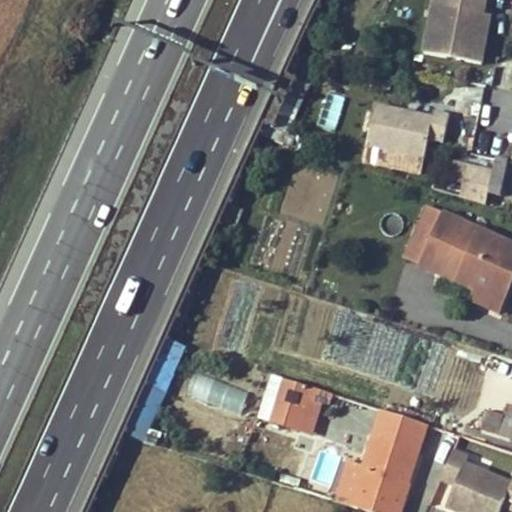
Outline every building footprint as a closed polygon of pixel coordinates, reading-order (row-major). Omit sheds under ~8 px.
[(489,2),(477,0),(437,0),(429,57),(486,66),(491,34),(484,33),(489,2)] [(494,20),(487,19),(484,33),(491,34),(494,20)] [(429,140),(444,143),(449,116),(433,112),(431,118),(374,106),(366,149),(424,161),(429,140)] [(493,175),(489,195),(502,198),(509,165),(511,165),(511,148),(509,152),(506,163),(496,161),(493,175)] [(493,175),(469,169),(462,199),(486,207),(489,195),(493,175)] [(511,280),(511,245),(442,215),(419,267),(475,292),(502,303),(511,280)] [(502,303),(475,292),(471,300),(498,312),(502,303)] [(148,432),(183,345),(169,339),(133,426),(148,432)] [(315,437),(329,392),(271,374),(257,418),(315,437)] [(481,430),(511,439),(511,406),(508,405),(503,418),(487,413),(481,430)] [(350,509),(358,511),(401,511),(403,507),(397,505),(404,485),(407,486),(418,454),(374,439),(364,469),(350,509)] [(441,482),(454,487),(445,510),(449,511),(502,511),(503,511),(511,488),(511,482),(466,464),(469,457),(454,451),(441,482)] [(350,509),(364,469),(348,464),(335,504),(350,509)] [(410,487),(407,486),(404,485),(397,505),(403,507),(410,487)] [(511,511),(511,488),(503,511),(504,511),(511,511)]
